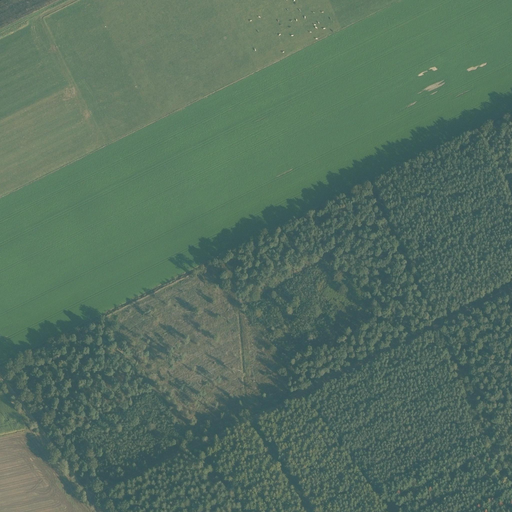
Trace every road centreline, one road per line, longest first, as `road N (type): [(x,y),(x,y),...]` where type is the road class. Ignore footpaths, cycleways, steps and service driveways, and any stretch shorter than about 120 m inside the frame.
road 1 (track): [(302,394),(511,290)]
road 2 (track): [(511,488),(437,327)]
road 3 (track): [(302,394),(388,511)]
road 4 (track): [(89,499),(197,446)]
